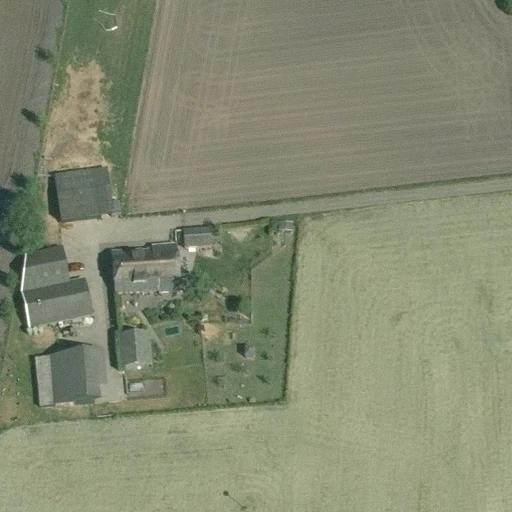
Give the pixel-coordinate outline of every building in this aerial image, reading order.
[(53,177),(60,223),(110,216),(103,170),(53,177)] [(209,229),(183,231),(184,248),(210,246),(209,229)] [(111,254),(114,295),(158,292),(158,293),(179,291),(176,245),(151,248),(151,251),(111,254)] [(28,329),(90,317),(82,281),(68,284),(61,249),(25,256),(21,295),(28,329)] [(123,369),(142,367),(147,367),(145,337),(120,339),(123,369)] [(94,403),(90,355),(50,358),(54,406),(94,403)]
